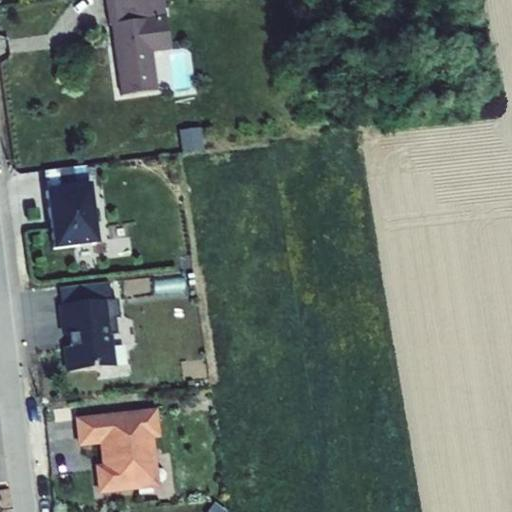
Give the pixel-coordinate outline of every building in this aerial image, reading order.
[(111,0),(115,24),(117,24),(127,93),(159,89),(154,51),(173,49),(166,0),(111,0)] [(203,125),(181,127),(183,150),(205,148),(203,125)] [(77,188),(75,167),(32,173),(34,192),(77,188)] [(34,192),(41,250),(84,245),(77,188),(34,192)] [(106,319),(103,299),(48,306),(54,347),(52,347),(55,372),(99,367),(96,336),(103,335),(101,319),(106,319)] [(144,437),(141,412),(64,421),(66,445),(88,443),(90,468),(84,468),(86,493),(140,487),(138,469),(141,469),(137,438),(144,437)]
